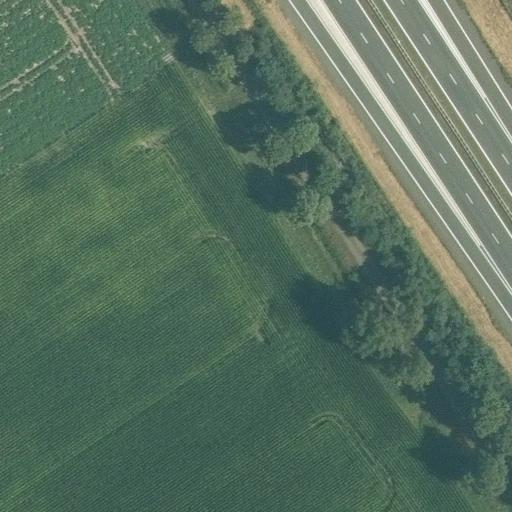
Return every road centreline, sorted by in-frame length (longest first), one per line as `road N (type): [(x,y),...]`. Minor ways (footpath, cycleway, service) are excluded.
road 1 (unclassified): [(511,483),(193,0)]
road 2 (motorway): [(290,0),(419,176),(511,281)]
road 3 (motorway): [(343,0),(511,265)]
road 4 (motorway): [(511,171),(398,0)]
road 5 (motorway): [(511,154),(436,0)]
